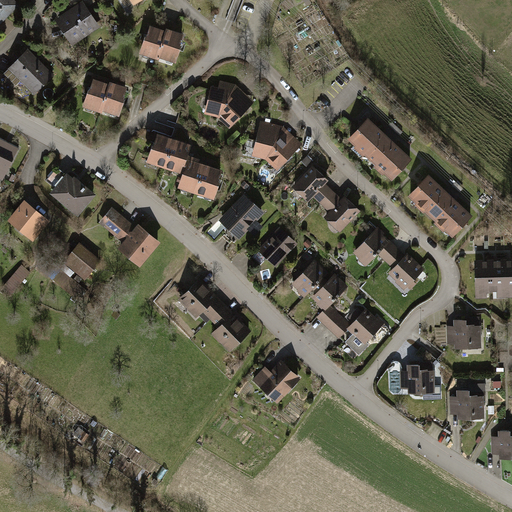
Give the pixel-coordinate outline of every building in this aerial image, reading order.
[(0,0),(0,29),(21,8),(12,0),(0,0)] [(129,0),(135,9),(148,0),(129,0)] [(84,3),(56,20),(72,47),(101,29),(84,3)] [(167,30),(150,25),(141,53),(157,59),(167,30)] [(184,36),(167,30),(157,59),(175,64),(184,36)] [(27,50),(8,69),(35,96),(54,77),(27,50)] [(88,91),(83,108),(102,114),(103,113),(111,85),(93,80),(90,91),(88,91)] [(112,83),(111,85),(103,113),(119,118),(128,88),(112,83)] [(233,132),(256,106),(238,88),(221,84),(220,91),(213,90),(207,118),(221,120),(233,132)] [(414,166),(369,124),(349,145),(393,187),(414,166)] [(286,129),(263,125),(255,159),(269,162),(280,174),(304,147),(286,129)] [(157,134),(147,163),(164,169),(174,139),(157,134)] [(20,146),(0,136),(0,176),(4,178),(20,146)] [(174,139),(164,169),(183,175),(188,159),(192,146),(174,139)] [(183,175),(178,189),(197,195),(207,165),(188,159),(183,175)] [(207,165),(197,195),(215,201),(225,171),(207,165)] [(328,181),(312,166),(292,188),(307,202),(312,197),(322,206),(334,193),(325,184),(328,181)] [(67,170),(49,191),(76,215),(95,193),(67,170)] [(472,217),(427,176),(407,198),(451,239),(472,217)] [(334,193),(322,206),(329,212),(324,218),(340,233),(360,211),(345,197),(342,200),(334,193)] [(266,214),(247,195),(222,221),(241,240),(266,214)] [(50,219),(24,198),(8,218),(35,239),(50,219)] [(162,240),(140,222),(136,226),(112,206),(99,221),(123,241),(119,247),(141,265),(162,240)] [(297,243),(279,226),(257,249),(275,266),(297,243)] [(388,240),(380,233),(357,258),(370,270),(380,259),(386,265),(398,250),(391,245),(388,240)] [(100,259),(80,242),(64,261),(85,278),(100,259)] [(398,250),(386,265),(395,272),(390,277),(411,292),(426,272),(398,250)] [(327,272),(314,259),(290,283),(303,296),(327,272)] [(490,260),(475,260),(475,297),(490,297),(490,260)] [(506,260),(490,260),(490,297),(506,297),(506,260)] [(30,271),(22,264),(2,287),(11,294),(30,271)] [(55,264),(47,274),(80,301),(88,291),(55,264)] [(347,285),(334,273),(310,297),(323,309),(328,305),(347,285)] [(207,317),(223,301),(200,278),(179,300),(194,314),(199,309),(207,317)] [(250,327),(223,301),(207,317),(214,324),(208,329),(228,349),(250,327)] [(316,317),(337,338),(346,329),(349,325),(328,305),(323,309),(316,317)] [(366,308),(349,325),(346,329),(362,345),(383,323),(366,308)] [(116,319),(121,313),(116,310),(112,315),(116,319)] [(470,316),(454,317),(454,324),(446,324),(447,342),(456,342),(456,346),(482,345),(481,321),(470,321),(470,316)] [(301,379),(282,361),(271,372),(265,367),(252,381),(278,404),(301,379)] [(423,362),(407,363),(407,370),(399,370),(399,388),(408,388),(408,392),(435,391),(434,367),(423,367),(423,362)] [(473,389),(457,389),(458,396),(449,397),(450,415),(459,414),(459,419),(485,418),(484,393),(474,394),(473,389)] [(511,427),(497,428),(497,435),(489,436),(489,454),(498,453),(498,458),(511,457),(511,427)]
